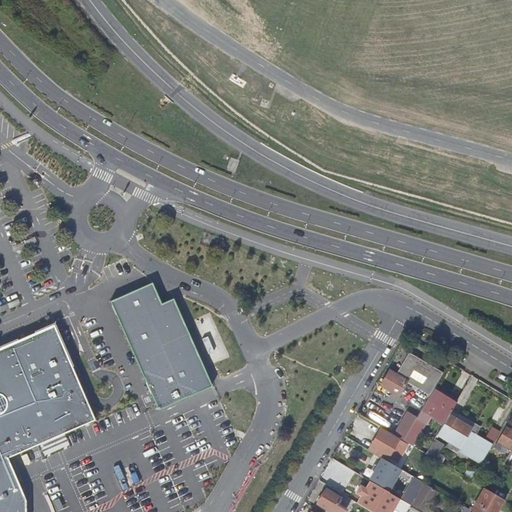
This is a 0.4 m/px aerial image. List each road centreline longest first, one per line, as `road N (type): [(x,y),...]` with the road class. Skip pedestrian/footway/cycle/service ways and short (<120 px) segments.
road 1 (secondary): [(511,274),(211,180),(65,101),(0,40)]
road 2 (secondary): [(0,71),(57,122),(215,206),(511,298)]
road 3 (unclassified): [(511,246),(357,200),(262,155),(178,94),(89,0)]
road 4 (residential): [(405,306),(283,511)]
road 5 (residential): [(405,306),(511,368)]
